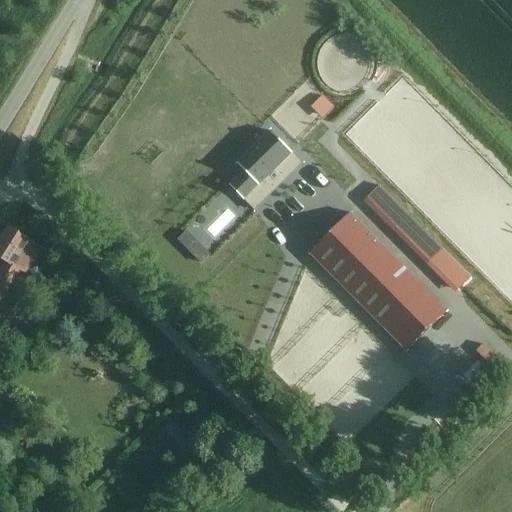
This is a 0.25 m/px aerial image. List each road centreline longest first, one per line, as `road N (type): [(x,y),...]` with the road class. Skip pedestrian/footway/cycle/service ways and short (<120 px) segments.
road 1 (unclassified): [(341,511),(16,181)]
road 2 (unclassified): [(16,181),(86,0)]
road 3 (unclassified): [(78,0),(0,126)]
